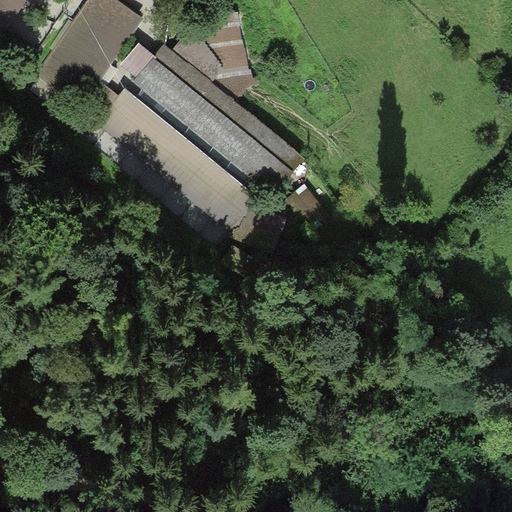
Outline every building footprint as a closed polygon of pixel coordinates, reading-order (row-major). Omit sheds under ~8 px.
[(0,0),(0,33),(1,34),(22,0),(0,0)] [(143,13),(124,0),(86,0),(42,64),(106,108),(120,90),(100,76),(143,13)] [(199,10),(177,11),(178,37),(172,45),(236,96),(253,75),(237,6),(227,8),(225,1),(200,4),(199,10)] [(172,45),(164,38),(155,49),(139,36),(120,60),(137,74),(133,79),(271,191),(304,151),(236,96),(172,45)] [(263,192),(125,83),(120,90),(106,108),(96,120),(234,229),(263,192)]
